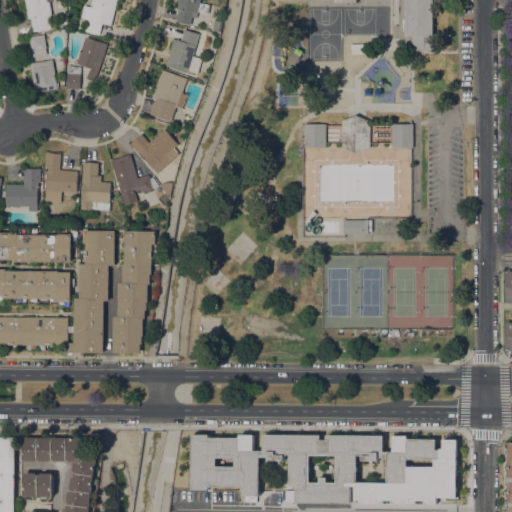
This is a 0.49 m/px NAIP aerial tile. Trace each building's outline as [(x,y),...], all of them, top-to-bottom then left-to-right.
[(48,0),(51,15),(48,15),(51,28),(33,32),(31,18),(28,19),(24,0),(48,0)] [(117,0),(111,25),(102,23),(99,34),(85,31),(88,20),(80,18),(83,5),(90,7),(91,0),(117,0)] [(200,0),(200,3),(210,4),(208,13),(198,12),(197,18),(192,17),(191,24),(176,22),(178,9),(176,8),(178,1),(177,0),(200,0)] [(398,0),(399,26),(394,26),(394,38),(404,38),(404,50),(436,50),(436,34),(432,34),(432,3),(436,3),(435,0),(398,0)] [(223,21),(221,31),(212,30),(214,20),(223,21)] [(197,73),(189,71),(188,73),(166,66),(174,39),(181,41),(184,29),(199,34),(193,56),(202,58),(197,73)] [(44,34),(47,53),(32,56),(29,37),(44,34)] [(85,36),(107,44),(95,81),(86,78),(90,68),(76,63),(85,36)] [(52,59),(57,88),(35,92),(30,63),(52,59)] [(80,89),(66,88),(67,65),(80,67),(80,89)] [(171,121),(150,113),(155,99),(152,98),(162,69),(187,78),(182,93),(187,95),(182,108),(176,106),(171,121)] [(341,121),(355,115),(370,121),(370,125),(370,147),(356,153),(342,147),(342,125),(341,121)] [(326,147),(304,147),(304,146),(304,124),(326,124),(326,126),(326,147)] [(412,148),(411,148),(391,147),(391,125),(391,124),(413,124),(412,148)] [(165,128),(178,144),(165,155),(171,161),(157,173),(131,142),(141,133),(149,142),(165,128)] [(44,201),(46,173),(44,172),(45,155),(45,151),(60,152),(59,170),(77,171),(76,192),(61,191),(61,202),(44,201)] [(113,169),(110,160),(130,154),(137,178),(149,174),(150,178),(152,177),(158,186),(152,188),(153,189),(140,193),(139,189),(134,191),(137,201),(124,205),(119,189),(118,189),(117,187),(119,187),(118,185),(117,185),(116,182),(117,182),(113,169)] [(98,175),(101,175),(101,181),(111,182),(110,188),(111,188),(111,190),(110,190),(109,210),(80,208),(81,200),(82,200),(83,182),(82,182),(83,165),(83,162),(87,162),(87,161),(94,162),(98,163),(98,175)] [(23,184),(24,168),(41,169),(40,182),(37,182),(37,211),(29,211),(29,206),(5,205),(6,184),(23,184)] [(372,220),(372,231),(368,231),(368,234),(345,234),(343,234),(343,220),(344,220),(367,220),(372,220)] [(0,268),(5,269),(5,270),(58,271),(58,272),(70,272),(70,279),(74,279),(74,287),(70,287),(70,302),(57,302),(57,298),(3,298),(3,296),(0,296),(0,316),(68,317),(68,326),(74,326),(74,297),(79,297),(80,263),(85,263),(86,245),(83,245),(83,230),(115,230),(115,265),(109,265),(108,300),(104,300),(103,352),(74,352),(74,351),(63,351),(63,346),(66,346),(67,343),(74,343),(74,332),(68,332),(68,340),(65,340),(65,345),(0,344),(0,268)] [(156,231),(156,244),(152,244),(152,266),(151,266),(151,273),(150,273),(150,284),(148,284),(147,302),(146,302),(146,310),(145,310),(145,318),(143,318),(143,336),(142,336),(142,344),(140,344),(140,353),(113,353),(113,316),(118,316),(118,282),(122,282),(122,264),(124,264),(124,230),(156,231)] [(0,231),(17,232),(17,234),(57,235),(57,234),(76,234),(76,253),(71,253),(71,262),(14,262),(14,260),(0,259),(0,231)] [(295,502),(295,485),(300,485),(300,482),(290,482),(290,480),(289,480),(289,457),(290,457),(290,455),(284,455),(284,460),(268,460),(268,457),(259,457),(259,496),(242,496),(242,487),(209,486),(209,489),(192,489),(192,435),(209,435),(209,437),(241,437),(241,450),(263,451),(263,434),(320,435),(320,439),(326,440),(326,434),(383,435),(383,451),(405,451),(405,439),(436,439),(436,449),(439,449),(439,459),(407,459),(407,483),(387,483),(387,458),(378,458),(378,461),(362,461),(362,455),(357,455),(356,482),(346,482),(346,486),(350,486),(350,503),(295,502)] [(87,438),(86,452),(98,454),(97,463),(96,463),(92,489),(93,489),(92,493),(91,493),(90,503),(91,503),(89,511),(65,511),(66,506),(68,506),(68,502),(67,502),(68,492),(70,492),(72,477),(75,478),(76,471),(73,470),(74,463),(77,463),(78,460),(75,459),(75,461),(69,461),(69,459),(65,459),(65,461),(54,461),(54,459),(50,459),(50,461),(40,461),(40,459),(36,459),(36,461),(23,460),(23,436),(57,437),(57,438),(87,438)] [(0,511),(0,437),(14,437),(14,511),(0,511)] [(42,496),(42,498),(34,497),(34,496),(23,496),(24,472),(36,473),(36,475),(40,475),(40,473),(53,474),(52,497),(42,496)]
